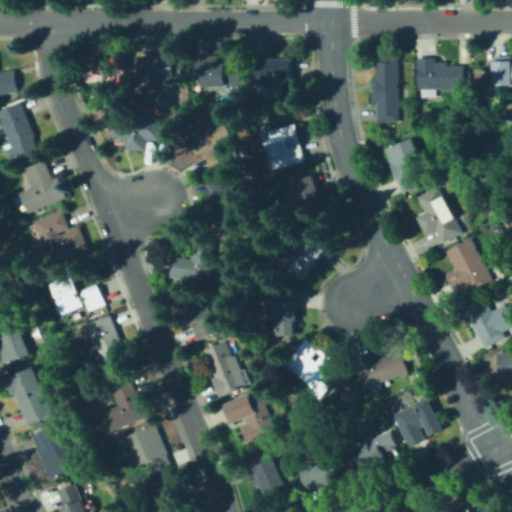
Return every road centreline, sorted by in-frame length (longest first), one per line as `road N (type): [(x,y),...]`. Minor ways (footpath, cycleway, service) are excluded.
road 1 (residential): [(52,24),(55,78),(224,511)]
road 2 (residential): [(0,24),(511,21)]
road 3 (tertiary): [(329,0),(343,151),(495,447)]
road 4 (tertiary): [(511,438),(353,511)]
